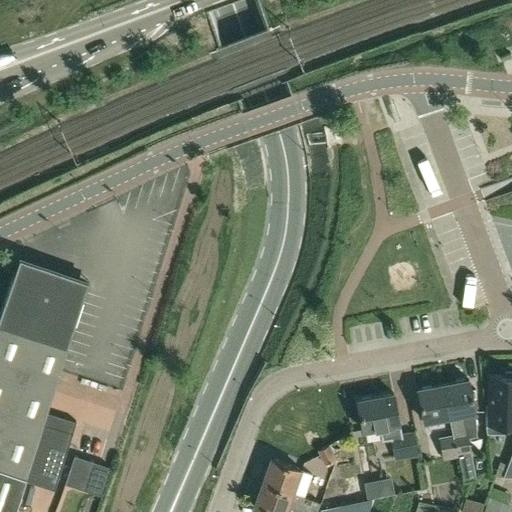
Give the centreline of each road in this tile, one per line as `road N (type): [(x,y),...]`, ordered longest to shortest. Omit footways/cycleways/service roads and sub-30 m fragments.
road 1 (secondary): [(171,511),(254,321),(286,224),(275,134),(227,0)]
road 2 (tertiary): [(0,232),(294,108),(356,87),(425,81)]
road 3 (residential): [(510,334),(273,383),(250,412),(214,511)]
road 4 (residential): [(510,334),(425,81)]
road 5 (primary): [(64,47),(188,0)]
